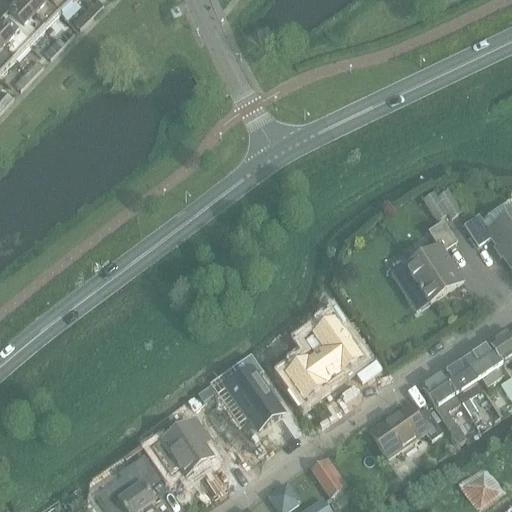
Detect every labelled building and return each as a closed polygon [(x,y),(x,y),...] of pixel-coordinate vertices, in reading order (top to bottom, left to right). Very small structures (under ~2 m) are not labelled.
[(23,0),(16,7),(45,35),(60,20),(40,0),(23,0)] [(40,0),(60,20),(75,5),(70,0),(40,0)] [(92,21),(104,10),(98,4),(86,15),(92,21)] [(8,21),(4,26),(30,51),(45,35),(16,7),(5,19),(8,21)] [(74,27),(80,33),(92,21),(86,15),(74,27)] [(0,51),(15,66),(30,51),(4,26),(0,30),(0,51)] [(62,52),(73,40),(67,34),(56,46),(62,52)] [(44,58),(50,64),(62,52),(56,46),(44,58)] [(0,81),(15,66),(0,51),(0,81)] [(32,83),(43,71),(37,65),(26,77),(32,83)] [(14,89),(21,95),(32,83),(26,77),(14,89)] [(0,111),(3,114),(14,102),(7,96),(0,103),(0,111)] [(437,202),(448,219),(451,224),(462,217),(449,195),(437,202)] [(437,226),(448,219),(437,202),(434,197),(422,204),(437,226)] [(489,219),(496,229),(488,235),(479,221),(465,230),(478,251),(492,242),(511,272),(511,271),(511,205),(511,204),(489,219)] [(438,249),(392,279),(404,296),(417,316),(463,285),(443,255),(456,246),(443,226),(429,236),(438,249)] [(334,324),(315,338),(343,377),(362,363),(334,324)] [(511,335),(489,349),(503,370),(511,365),(511,367),(511,336),(511,335)] [(313,359),(286,379),(305,405),(326,390),(325,388),(341,377),(342,378),(343,377),(315,338),(304,346),(313,359)] [(489,349),(464,366),(477,387),(482,384),(487,392),(502,382),(497,374),(503,370),(489,349)] [(250,423),(252,426),(259,436),(283,419),(257,383),(263,378),(251,361),(232,375),(239,385),(225,395),(247,425),(250,423)] [(477,387),(464,366),(443,379),(462,408),(475,399),(480,407),(489,421),(498,415),(488,401),(483,394),(482,395),(477,387)] [(458,449),(464,444),(447,417),(462,408),(443,379),(422,393),(458,449)] [(511,381),(500,389),(511,407),(511,381)] [(203,406),(214,399),(209,392),(198,399),(203,406)] [(417,422),(409,411),(370,438),(388,464),(427,437),(432,445),(443,438),(427,415),(417,422)] [(477,431),(485,426),(479,416),(471,422),(477,431)] [(196,428),(165,450),(188,484),(215,465),(198,441),(202,438),(196,428)] [(121,484),(95,503),(101,511),(147,511),(155,506),(147,495),(160,486),(144,463),(118,481),(121,484)] [(330,502),(342,494),(323,467),(311,475),(330,502)] [(292,511),(299,507),(287,489),(269,502),(276,511),(292,511)] [(73,497),(62,505),(67,511),(68,511),(78,505),(73,497)] [(328,511),(323,503),(309,511),(328,511)]
